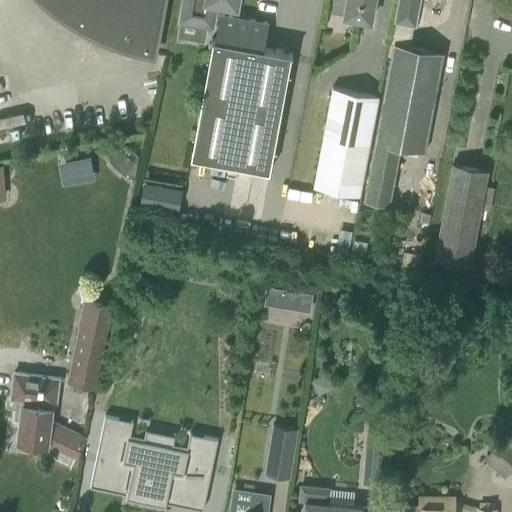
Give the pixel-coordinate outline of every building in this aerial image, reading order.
[(137,50),(153,54),(162,0),(42,0),(49,6),(62,16),(76,25),(90,33),(105,40),(121,45),(137,50)] [(183,0),(180,20),(197,23),(198,18),(208,20),(211,2),(236,6),(237,0),(183,0)] [(346,0),(345,15),(344,15),(344,17),(371,21),(371,19),(372,10),(374,11),(376,0),(346,0)] [(397,0),(394,22),(416,26),(421,0),(397,0)] [(262,48),(266,30),(257,29),(254,24),(255,20),(220,13),(215,39),(211,38),(211,39),(212,40),(190,156),(269,171),(291,54),(292,54),(292,53),(262,48)] [(443,53),(393,43),(364,200),(389,204),(400,146),(425,151),(443,53)] [(359,195),(378,96),(332,87),(313,186),(359,195)] [(91,155),(59,158),(61,181),(94,178),(91,155)] [(453,164),(435,259),(468,265),(486,170),(453,164)] [(176,210),(180,190),(145,184),(141,203),(176,210)] [(421,211),(419,221),(428,223),(430,213),(421,211)] [(313,306),(314,289),(267,285),(265,302),(313,306)] [(111,304),(83,298),(65,382),(93,388),(111,304)] [(310,306),(261,304),(260,323),(309,326),(310,306)] [(47,445),(77,457),(85,436),(50,419),(51,409),(55,409),(59,377),(14,372),(10,398),(15,398),(12,420),(20,421),(17,440),(47,445)] [(132,421),(104,415),(89,486),(126,494),(125,497),(165,505),(166,502),(202,509),(217,438),(189,432),(186,446),(169,442),(166,455),(145,451),(147,438),(130,434),(132,421)] [(274,422),(270,447),(293,451),(297,426),(274,422)] [(510,472),(511,469),(511,433),(508,430),(488,453),(510,472)] [(382,432),(366,431),(364,480),(379,480),(382,432)] [(298,500),(305,500),(303,511),(360,511),(361,506),(329,503),(331,486),(300,483),(298,500)] [(267,511),(270,492),(255,490),(251,511),(267,511)] [(404,511),(451,511),(452,501),(438,501),(438,509),(405,508),(404,511)]
